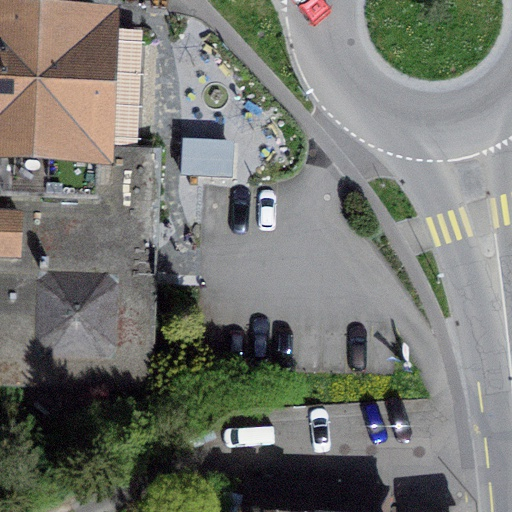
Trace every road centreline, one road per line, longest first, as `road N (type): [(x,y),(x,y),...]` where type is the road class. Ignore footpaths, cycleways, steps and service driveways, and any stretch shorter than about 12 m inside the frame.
road 1 (primary): [(454,123),(501,301),(511,394)]
road 2 (primary): [(322,0),(331,60),(353,90),(382,112),(454,123)]
